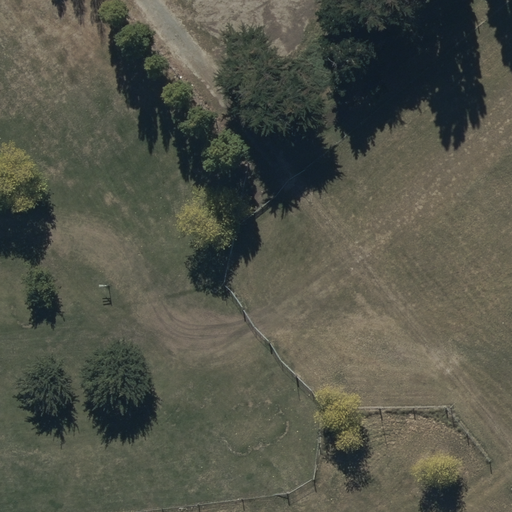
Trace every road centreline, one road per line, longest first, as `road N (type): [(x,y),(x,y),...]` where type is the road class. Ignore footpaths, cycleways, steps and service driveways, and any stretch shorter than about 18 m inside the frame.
road 1 (track): [(155,0),(511,435)]
road 2 (track): [(344,511),(0,107)]
road 3 (track): [(0,344),(182,324)]
